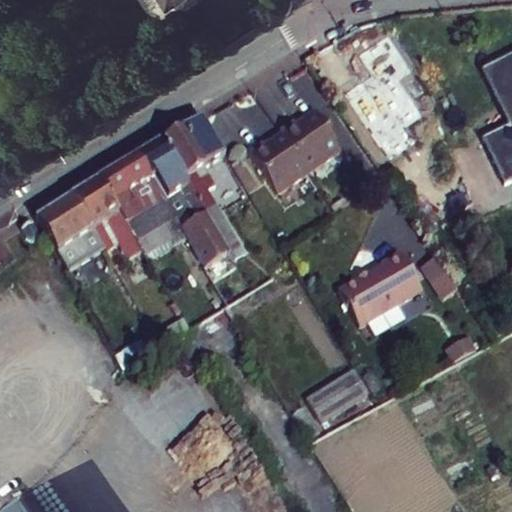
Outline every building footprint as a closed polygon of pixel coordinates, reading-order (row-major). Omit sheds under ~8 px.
[(511,68),(485,82),(511,134),(511,108),(501,87),(511,81),(511,68)] [(511,193),(511,192),(511,81),(501,87),(511,108),(511,137),(488,150),(511,193)] [(197,119),(157,143),(210,228),(231,261),(240,255),(201,193),(212,186),(200,168),(220,156),(197,119)] [(288,131),(274,141),(276,143),(301,178),(333,155),(309,120),(290,134),(288,131)] [(131,160),(146,184),(152,180),(165,202),(175,196),(191,224),(176,233),(221,304),(249,290),(231,261),(210,228),(157,143),(131,160)] [(270,200),(301,178),(276,143),(259,155),(257,153),(244,163),(270,200)] [(131,160),(91,184),(135,256),(150,247),(129,210),(152,195),(146,184),(131,160)] [(135,256),(91,184),(63,201),(82,232),(93,226),(113,260),(109,263),(113,270),(135,256)] [(63,201),(28,223),(42,247),(65,285),(101,263),(82,232),(63,201)] [(26,224),(16,230),(24,247),(34,241),(26,224)] [(360,330),(419,288),(391,249),(374,261),(375,264),(334,294),(360,330)] [(440,304),(454,296),(435,263),(420,272),(440,304)] [(303,399),(316,428),(369,404),(356,375),(303,399)] [(29,511),(16,491),(0,502),(0,511),(29,511)]
